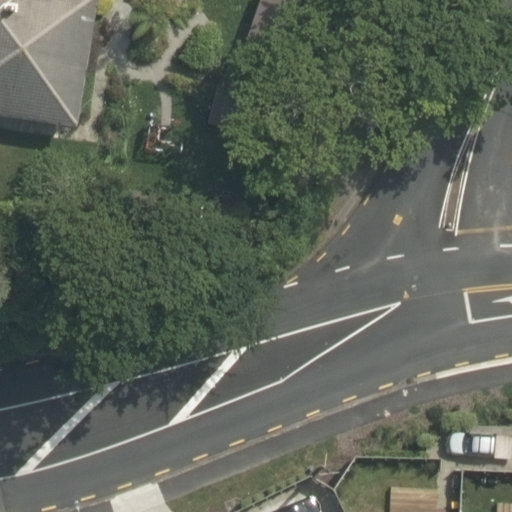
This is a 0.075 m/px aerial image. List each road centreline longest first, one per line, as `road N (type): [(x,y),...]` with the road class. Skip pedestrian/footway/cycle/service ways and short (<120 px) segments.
road 1 (tertiary): [(0,443),(451,314)]
road 2 (residential): [(451,314),(447,233),(455,177),(473,117),(511,45)]
